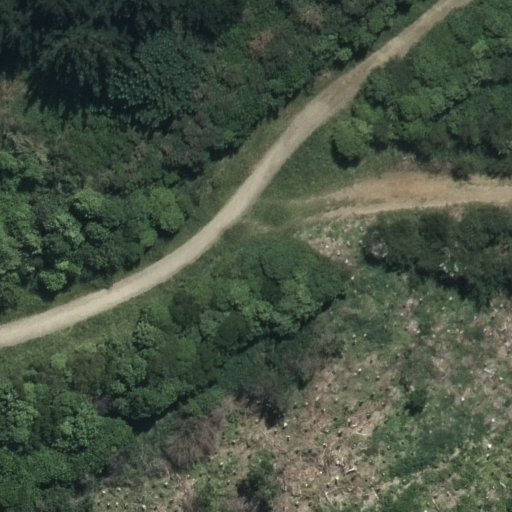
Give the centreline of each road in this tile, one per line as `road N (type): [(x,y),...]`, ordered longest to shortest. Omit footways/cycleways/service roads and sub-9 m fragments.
road 1 (track): [(0,332),(140,281),(207,236),(331,91),(445,0)]
road 2 (track): [(207,236),(350,196),(511,182)]
